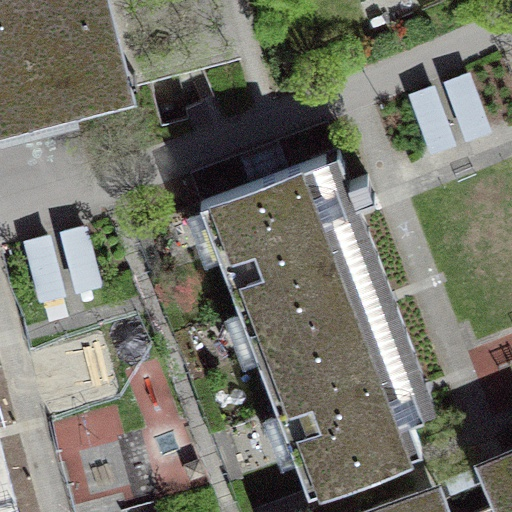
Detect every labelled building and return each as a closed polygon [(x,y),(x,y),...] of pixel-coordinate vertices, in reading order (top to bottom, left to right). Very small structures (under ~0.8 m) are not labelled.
[(0,0),(0,135),(134,101),(107,0),(0,0)] [(313,156),(204,197),(313,482),(422,441),(313,156)] [(92,220),(28,230),(37,293),(102,284),(92,220)] [(511,511),(511,452),(485,465),(505,511),(511,511)] [(448,511),(441,490),(378,511),(448,511)]
